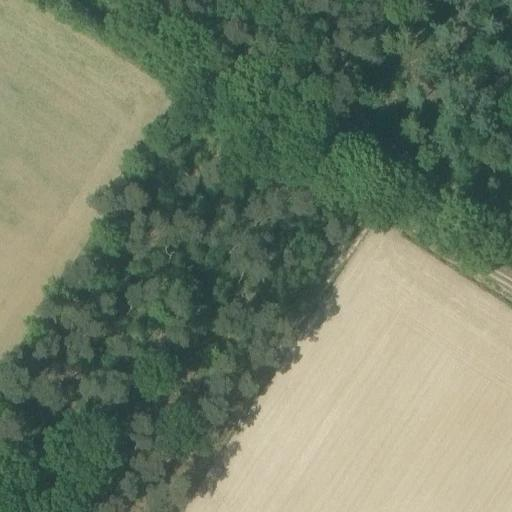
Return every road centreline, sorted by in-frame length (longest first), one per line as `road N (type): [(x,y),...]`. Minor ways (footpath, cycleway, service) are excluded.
road 1 (track): [(78,0),(511,286)]
road 2 (track): [(343,175),(458,0)]
